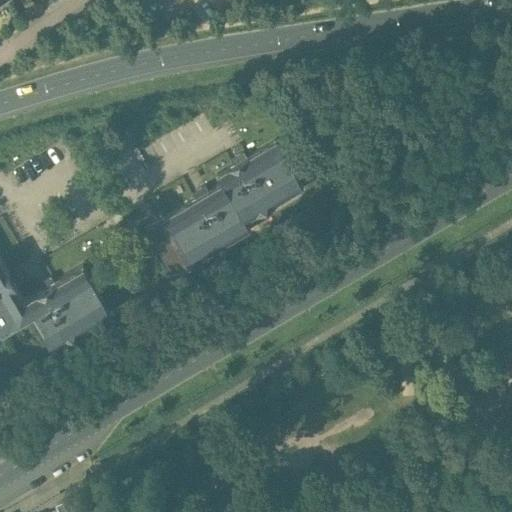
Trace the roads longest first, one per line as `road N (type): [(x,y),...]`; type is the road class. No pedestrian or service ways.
road 1 (primary): [(0,475),(511,174)]
road 2 (primary): [(511,3),(159,60),(0,104)]
road 3 (residential): [(0,190),(25,214),(60,228),(226,133)]
